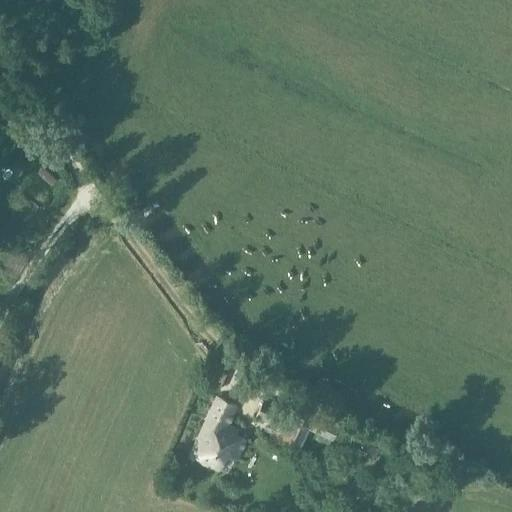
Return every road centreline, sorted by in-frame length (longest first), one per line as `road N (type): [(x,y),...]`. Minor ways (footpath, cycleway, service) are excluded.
road 1 (track): [(217,347),(123,228),(159,203),(177,166),(116,97),(159,0)]
road 2 (track): [(0,120),(65,156),(90,194),(113,209)]
